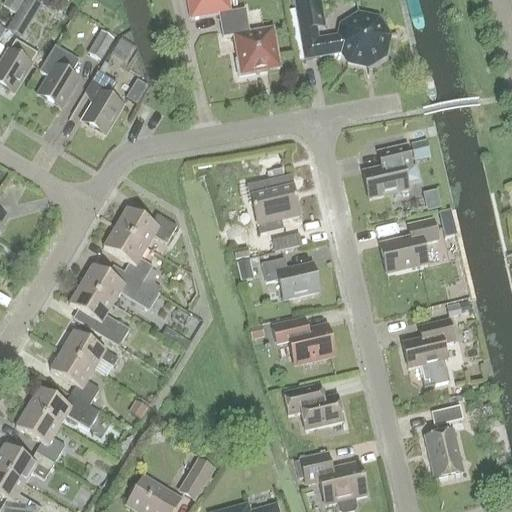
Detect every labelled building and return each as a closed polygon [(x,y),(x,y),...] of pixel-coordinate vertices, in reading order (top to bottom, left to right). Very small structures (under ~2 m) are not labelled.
[(26,0),(8,30),(21,38),(40,7),(28,0),(26,0)] [(245,11),(230,13),(227,0),(186,0),(190,20),(218,16),(222,40),(233,38),(238,62),(236,62),(239,79),(256,76),(255,74),(280,70),(273,30),(249,34),(245,11)] [(315,0),(293,0),(304,62),(343,55),(348,63),(367,68),(383,57),(387,38),(377,22),(358,17),(341,27),(340,37),(318,41),(316,30),(319,19),(315,0)] [(100,63),(113,41),(101,34),(87,55),(100,63)] [(15,44),(9,53),(8,52),(0,65),(0,89),(13,97),(32,67),(30,66),(36,56),(15,44)] [(47,79),(36,97),(60,112),(79,82),(70,77),(78,63),(54,49),(39,74),(47,79)] [(123,109),(107,99),(116,86),(96,75),(85,95),(91,107),(81,124),(105,139),(123,109)] [(136,82),(126,100),(136,107),(147,89),(136,82)] [(430,159),(426,142),(410,146),(414,163),(430,159)] [(377,154),(381,169),(362,174),(369,202),(408,193),(406,184),(418,181),(415,168),(411,169),(406,148),(377,154)] [(258,228),(299,219),(293,194),(295,193),(291,177),(246,188),(250,204),(252,203),(258,228)] [(438,191),(425,194),(429,212),(442,209),(438,191)] [(115,231),(147,250),(154,239),(166,246),(176,229),(156,217),(151,226),(127,211),(115,231)] [(450,219),(439,221),(444,241),(454,238),(451,228),(450,219)] [(437,243),(432,222),(407,228),(410,239),(379,247),(386,277),(427,268),(422,246),(437,243)] [(123,275),(142,286),(153,268),(140,261),(147,250),(115,231),(103,250),(128,266),(123,275)] [(274,254),(302,248),(299,236),(272,243),(274,254)] [(249,260),(247,251),(233,254),(235,263),(249,260)] [(318,294),(312,267),(287,272),(284,261),(261,266),(265,286),(279,283),(283,302),(318,294)] [(254,282),(249,263),(237,266),(241,285),(254,282)] [(92,268),(80,288),(96,297),(112,307),(119,296),(131,304),(148,314),(159,296),(141,286),(142,286),(123,275),(118,272),(112,280),(92,268)] [(91,321),(86,330),(118,349),(128,332),(105,318),(112,307),(96,297),(80,288),(69,307),(91,321)] [(469,312),(467,303),(457,305),(459,314),(469,312)] [(459,314),(457,305),(445,308),(448,320),(460,317),(459,314)] [(294,367),(333,358),(327,329),(302,335),(299,322),(271,329),(275,344),(287,341),(294,367)] [(453,344),(449,323),(425,328),(428,340),(402,346),(408,372),(419,369),(424,391),(448,385),(443,363),(446,363),(442,346),(453,344)] [(166,330),(161,338),(185,352),(190,345),(166,330)] [(271,344),(268,331),(257,334),(260,346),(271,344)] [(61,354),(93,373),(100,362),(112,370),(117,361),(73,334),(61,354)] [(88,409),(99,392),(87,384),(93,373),(61,354),(50,373),(75,389),(70,398),(88,409)] [(336,398),(321,402),(318,389),(283,397),(288,419),(300,416),(304,433),(343,424),(336,398)] [(39,391),(27,411),(59,430),(66,419),(88,432),(99,415),(88,409),(70,398),(64,407),(39,391)] [(136,405),(129,416),(138,421),(145,410),(136,405)] [(449,425),(462,422),(459,408),(431,415),(434,429),(436,428),(438,436),(424,439),(434,482),(462,476),(452,433),(451,433),(449,425)] [(40,446),(35,455),(54,466),(64,449),(52,441),(59,430),(27,411),(15,430),(40,446)] [(4,448),(0,454),(0,472),(24,487),(31,476),(43,483),(54,466),(35,455),(29,463),(4,448)] [(354,501),(367,498),(359,465),(330,472),(327,456),(299,462),(305,488),(319,485),(325,508),(336,506),(337,511),(354,511),(356,509),(354,501)] [(193,503),(212,472),(198,464),(179,495),(193,503)] [(24,487),(0,472),(0,498),(6,502),(0,511),(40,511),(41,511),(18,498),(24,487)] [(134,511),(173,511),(179,504),(143,482),(127,507),(134,511)]
